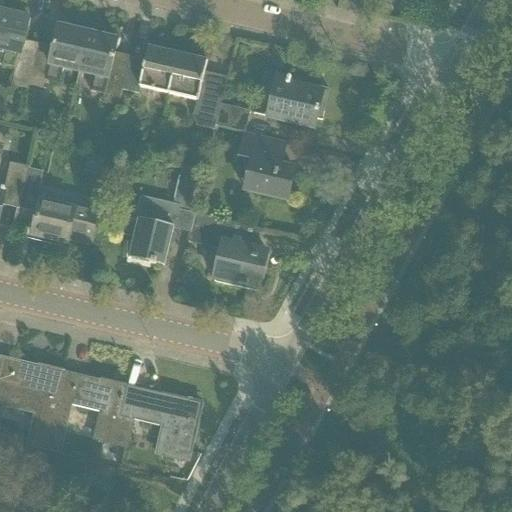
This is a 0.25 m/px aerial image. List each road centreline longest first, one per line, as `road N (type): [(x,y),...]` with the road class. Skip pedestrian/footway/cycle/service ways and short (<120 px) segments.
road 1 (tertiary): [(286,361),(453,63)]
road 2 (residential): [(0,294),(286,361)]
road 3 (residential): [(453,63),(183,0)]
road 4 (tertiary): [(208,511),(286,361)]
